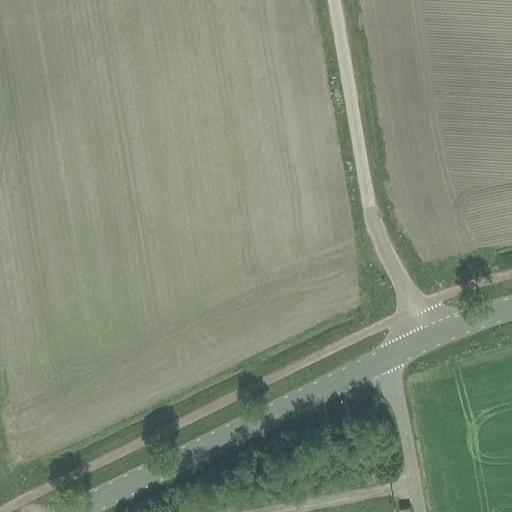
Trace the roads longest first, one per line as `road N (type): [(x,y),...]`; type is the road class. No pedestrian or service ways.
road 1 (tertiary): [(427,337),(73,511)]
road 2 (unclassified): [(427,337),(372,219),(334,0)]
